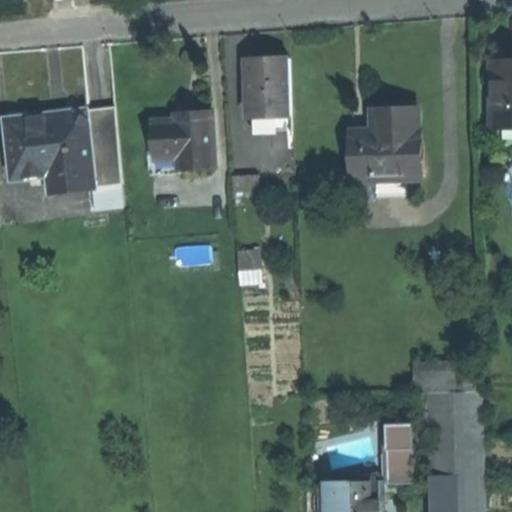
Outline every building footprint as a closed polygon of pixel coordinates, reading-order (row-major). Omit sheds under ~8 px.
[(292,121),(290,58),(268,58),(247,59),(249,117),(251,117),(252,126),(285,125),(285,121),(292,121)] [(511,59),(491,59),(492,130),(511,129),(511,59)] [(114,106),(87,109),(95,188),(122,185),(114,106)] [(93,188),(95,188),(87,109),(76,110),(27,115),(4,117),(10,169),(56,164),(59,191),(93,188)] [(381,131),(354,131),(355,181),(407,179),(421,179),(420,109),(400,110),(381,110),(381,131)] [(178,158),(179,171),(216,168),(213,111),(200,112),(189,113),(190,120),(175,121),(151,123),(153,155),(153,160),(178,158)] [(190,120),(189,113),(175,113),(175,121),(190,120)] [(179,174),(179,171),(178,158),(153,160),(153,155),(145,156),(147,176),(179,174)] [(231,175),(232,183),(259,181),(259,173),(231,175)] [(407,179),(355,181),(355,198),(407,197),(407,179)] [(95,188),(93,188),(95,212),(124,209),(122,185),(95,188)] [(258,249),(236,251),(237,269),(259,267),(258,249)] [(260,280),(259,267),(237,269),(238,281),(260,280)] [(415,392),(428,392),(454,392),(454,380),(454,362),(436,362),(436,367),(415,368),(415,392)] [(474,391),(474,380),(454,380),(454,392),(474,391)] [(474,391),(454,392),(428,392),(429,511),(486,511),(484,391),(474,391)] [(411,424),(386,425),(388,485),(413,484),(411,424)] [(320,483),(320,511),(383,511),(382,482),(350,483),(340,483),(320,483)]
